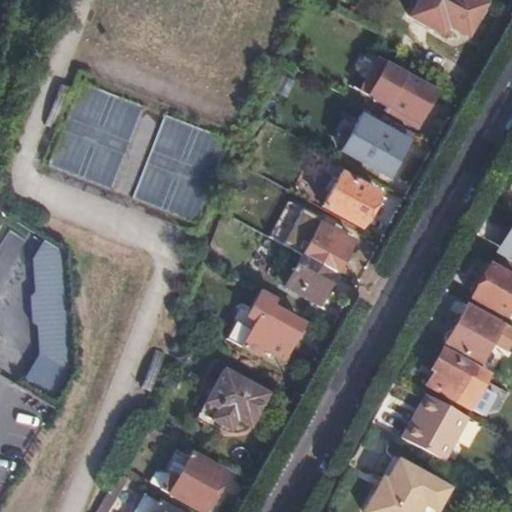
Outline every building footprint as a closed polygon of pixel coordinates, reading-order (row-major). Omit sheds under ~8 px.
[(484,3),(478,0),(418,0),(410,16),(443,34),(448,25),(465,35),(484,3)] [(418,121),(436,89),(377,56),(358,90),(386,105),(384,109),(400,118),(404,112),(418,121)] [(377,114),(365,108),(357,122),(369,129),(375,117),(377,114)] [(369,129),(357,122),(340,153),(367,168),(371,162),(390,173),(410,136),(375,117),(369,129)] [(342,173),(324,206),(360,226),(378,193),(342,173)] [(314,212),(293,250),(302,255),(320,224),(323,218),(314,212)] [(302,255),(334,273),(352,242),(320,224),(302,255)] [(302,255),(293,250),(274,281),(284,287),(302,255)] [(317,305),(334,273),(302,255),(284,287),(317,305)] [(469,295),(504,315),(511,300),(511,278),(487,264),(469,295)] [(277,298),(262,290),(253,307),(244,302),(236,317),(236,321),(226,339),(257,356),(262,348),(281,359),(302,323),(272,307),(277,298)] [(492,371),(511,336),(511,327),(466,302),(442,343),(492,371)] [(451,401),(466,409),(477,389),(484,376),(470,368),(438,350),(427,369),(430,371),(421,385),(451,401)] [(224,368),(198,413),(230,432),(237,420),(250,427),(269,393),(224,368)] [(408,419),(398,438),(440,462),(450,444),(465,417),(429,397),(414,422),(408,419)] [(465,417),(450,444),(462,451),(477,424),(465,417)] [(171,472),(162,488),(203,510),(225,472),(192,454),(179,476),(171,472)] [(396,460),(392,457),(370,496),(377,494),(396,460)] [(377,494),(370,496),(362,510),(363,511),(435,511),(448,489),(396,460),(377,494)] [(127,478),(118,473),(104,498),(113,503),(127,478)] [(174,511),(157,502),(143,494),(133,511),(174,511)] [(107,511),(113,503),(104,498),(95,511),(107,511)]
